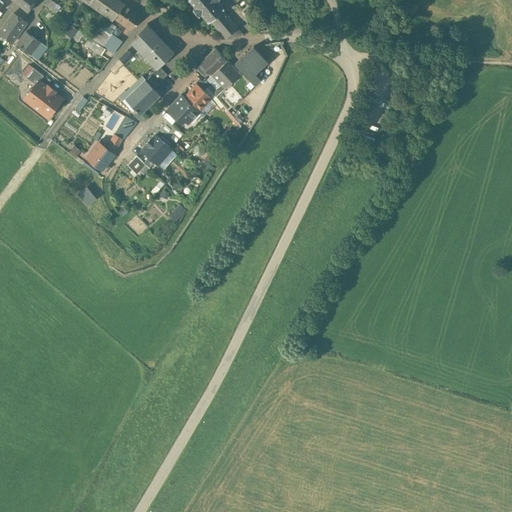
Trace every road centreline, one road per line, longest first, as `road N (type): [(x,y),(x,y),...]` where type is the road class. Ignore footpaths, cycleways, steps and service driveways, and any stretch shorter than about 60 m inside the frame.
road 1 (unclassified): [(138,511),(214,384),(338,128),(353,74),(343,55)]
road 2 (residential): [(148,15),(44,140)]
road 3 (residential): [(194,40),(180,76),(107,175)]
road 4 (track): [(372,55),(511,60)]
